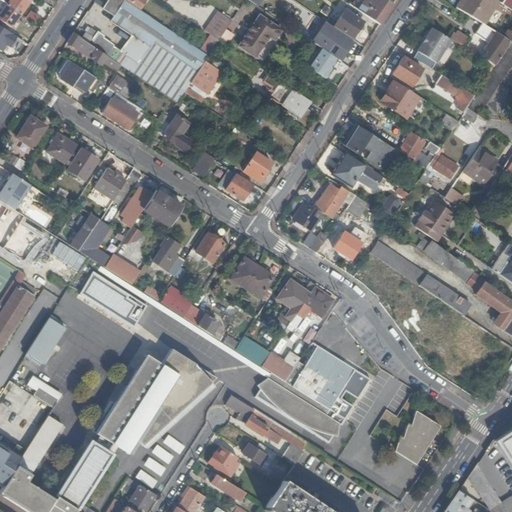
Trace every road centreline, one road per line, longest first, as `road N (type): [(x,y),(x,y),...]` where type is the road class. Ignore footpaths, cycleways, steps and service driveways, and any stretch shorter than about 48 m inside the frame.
road 1 (residential): [(256,230),(339,281),(421,374),(481,420)]
road 2 (residential): [(20,82),(256,230)]
road 3 (residential): [(411,0),(256,230)]
